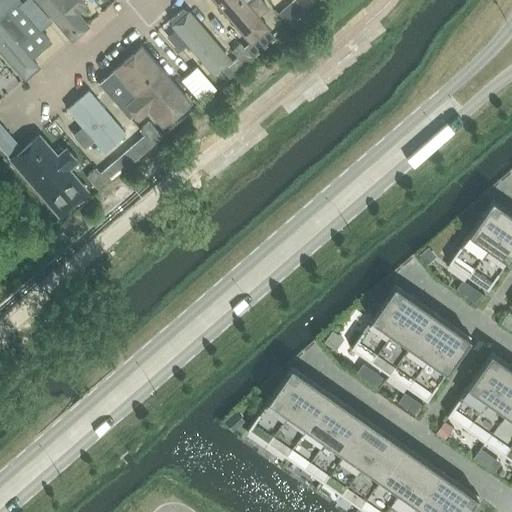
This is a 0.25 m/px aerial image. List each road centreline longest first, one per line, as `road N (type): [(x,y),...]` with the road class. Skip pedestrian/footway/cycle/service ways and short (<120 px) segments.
road 1 (secondary): [(511,25),(481,63),(0,482)]
road 2 (secondary): [(12,511),(511,76)]
road 3 (residential): [(160,0),(14,122)]
